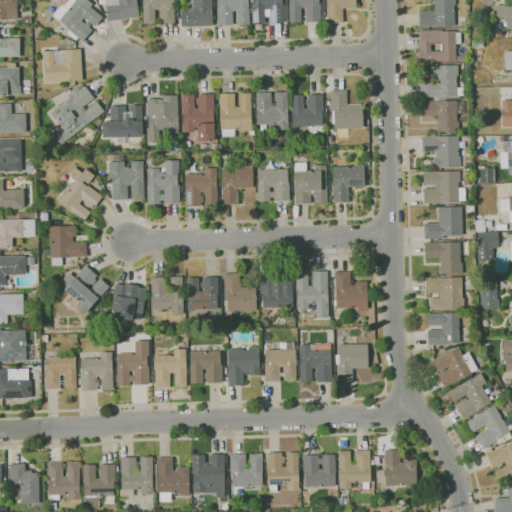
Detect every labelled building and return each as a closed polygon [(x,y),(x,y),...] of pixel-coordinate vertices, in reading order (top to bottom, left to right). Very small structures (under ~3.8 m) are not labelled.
[(0,19),(0,0),(17,0),(18,19),(0,19)] [(83,41),(69,30),(70,28),(60,20),(54,15),(62,5),(64,6),(68,0),(88,0),(93,4),(91,6),(104,17),(96,26),(85,17),(82,20),(85,23),(87,21),(91,25),(89,27),(92,30),(83,41)] [(109,21),(105,0),(137,0),(140,16),(109,21)] [(144,24),(143,0),(175,0),(175,23),(161,24),(160,9),(156,9),(156,24),(144,24)] [(212,0),(213,26),(182,26),(182,8),(193,8),(193,0),(212,0)] [(238,25),(237,11),(233,11),(233,25),(218,25),(217,7),(218,7),(217,0),(249,0),(250,24),(238,25)] [(265,23),(253,23),(253,0),(283,0),(283,4),(288,4),(288,18),(285,18),(285,22),(270,22),(270,8),(265,9),(265,23)] [(302,22),(290,22),(289,0),(319,0),(319,1),(321,1),(321,21),(306,21),(306,8),(302,8),(302,22)] [(328,22),(327,0),(356,0),(357,7),(343,8),(344,22),(328,22)] [(455,26),(419,27),(419,11),(434,11),(434,0),(456,0),(456,5),(455,5),(455,26)] [(511,29),(507,30),(507,18),(497,18),(496,5),(511,5),(511,29)] [(418,61),(418,49),(420,49),(420,30),(442,29),(442,31),(456,31),(456,32),(462,32),(462,44),(456,44),(456,61),(418,61)] [(0,56),(0,38),(20,37),(21,56),(0,56)] [(473,47),(472,40),(484,39),(484,47),(473,47)] [(45,83),(43,51),(81,49),(83,80),(45,83)] [(9,96),(0,96),(0,67),(8,67),(8,63),(17,63),(17,67),(19,67),(20,86),(21,86),(21,95),(9,95),(9,96)] [(438,97),(421,97),(421,82),(434,82),(434,76),(431,76),(431,65),(459,65),(459,75),(457,75),(458,96),(438,96),(438,97)] [(62,144),(54,134),(63,127),(52,113),(71,97),(68,94),(70,93),(70,92),(77,86),(80,90),(85,86),(95,98),(83,107),(86,110),(97,101),(105,111),(84,128),(83,127),(62,144)] [(364,128),(335,128),(335,123),(330,123),(330,108),(332,108),(332,105),(327,105),(327,100),(331,100),(331,90),(347,90),(347,103),(362,103),(362,105),(364,105),(364,128)] [(288,129),(277,129),(277,124),(257,124),(256,92),(272,92),(272,97),(276,97),(276,92),(288,91),(288,129)] [(222,137),(222,129),(221,129),(220,94),(235,93),(235,107),(241,106),(240,93),(251,92),(252,130),(241,131),(241,129),(235,129),(235,136),(222,137)] [(198,141),(198,126),(195,126),(195,132),(183,132),(182,94),(194,94),(194,108),(199,108),(199,105),(196,105),(196,98),(199,98),(199,93),(214,93),(214,110),(217,109),(217,125),(215,125),(215,141),(198,141)] [(307,127),(307,126),(293,126),(292,95),(304,94),(304,108),(309,108),(309,104),(306,104),(306,98),(308,98),(308,94),(322,94),(323,125),(310,126),(310,127),(307,127)] [(160,142),(148,143),(147,128),(149,128),(149,117),(147,117),(147,98),(161,98),(161,99),(163,99),(163,95),(179,95),(179,134),(169,134),(169,130),(159,130),(160,142)] [(438,132),(437,116),(422,116),(422,101),(457,100),(457,101),(463,101),(464,115),(458,115),(458,121),(459,121),(460,131),(438,132)] [(511,126),(503,127),(502,100),(511,100),(511,126)] [(27,132),(0,132),(0,104),(12,104),(12,114),(27,114),(27,132)] [(114,144),(114,137),(103,137),(103,122),(111,122),(111,106),(126,105),(126,109),(130,109),(130,105),(142,104),(143,136),(127,137),(127,143),(114,144)] [(434,167),(433,156),(436,156),(436,151),(423,152),(422,136),(459,135),(459,156),(460,156),(461,167),(434,167)] [(49,153),(41,142),(47,138),(54,148),(49,153)] [(511,174),(510,175),(510,169),(508,169),(508,168),(501,168),(500,151),(504,151),(504,140),(511,139),(511,174)] [(0,171),(0,140),(21,140),(22,170),(0,171)] [(113,199),(113,176),(110,176),(109,161),(112,161),(112,153),(123,153),(124,161),(125,161),(125,167),(132,167),(132,161),(144,161),(145,199),(131,199),(130,185),(127,185),(128,199),(113,199)] [(160,204),(148,204),(147,168),(159,168),(159,171),(166,171),(166,160),(179,160),(179,172),(178,172),(178,185),(180,185),(180,203),(165,203),(165,200),(160,200),(160,204)] [(295,204),(295,186),(296,186),(295,162),(307,162),(307,171),(315,171),(315,165),(326,165),(327,202),(316,203),(316,195),(311,195),(311,203),(295,204)] [(349,202),(334,203),(333,166),(354,166),(354,164),(365,164),(366,186),(364,186),(364,188),(361,188),(361,186),(349,186),(349,202)] [(84,221),(59,202),(76,179),(69,174),(75,166),(83,172),(86,168),(96,176),(89,184),(85,180),(83,182),(88,186),(89,185),(103,196),(93,208),(90,205),(89,208),(84,204),(86,202),(83,200),(80,203),(91,212),(84,221)] [(222,204),(222,199),(220,199),(219,186),(222,186),(222,168),(243,167),(243,166),(254,166),(254,188),(237,188),(238,204),(222,204)] [(479,183),(479,169),(478,169),(478,166),(485,166),(485,169),(495,168),(496,183),(479,183)] [(218,206),(206,206),(205,192),(201,192),(201,196),(204,195),(204,202),(201,202),(201,206),(187,206),(186,174),(205,174),(205,167),(217,167),(218,206)] [(275,201),(275,197),(271,197),(271,201),(259,201),(258,169),(286,169),(286,168),(288,168),(288,182),(290,182),(290,200),(275,201)] [(424,203),(424,188),(436,188),(436,184),(424,184),(424,172),(460,170),(461,182),(459,182),(459,187),(465,187),(466,200),(459,201),(459,202),(424,203)] [(0,208),(0,179),(3,179),(3,190),(24,189),(25,208),(0,208)] [(511,221),(510,221),(510,210),(500,211),(500,198),(510,198),(509,195),(511,194),(511,221)] [(425,239),(424,223),(438,223),(438,208),(440,208),(440,207),(462,206),(462,227),(463,227),(463,235),(444,235),(444,238),(425,239)] [(41,220),(41,213),(48,212),(49,220),(41,220)] [(13,247),(0,247),(0,219),(24,219),(36,219),(36,236),(24,236),(24,237),(13,237),(13,247)] [(52,265),(52,257),(51,237),(49,237),(49,226),(76,225),(77,236),(73,236),(73,242),(87,241),(87,256),(71,257),(71,256),(62,257),(63,265),(52,265)] [(479,260),(479,255),(476,255),(476,247),(478,247),(478,243),(477,243),(477,237),(478,237),(478,232),(499,232),(499,247),(493,247),(494,259),(479,260)] [(441,274),(441,257),(426,258),(425,243),(460,242),(461,262),(463,262),(463,273),(441,274)] [(0,285),(0,255),(26,255),(26,274),(6,274),(6,285),(0,285)] [(84,313),(76,306),(80,302),(67,291),(63,295),(55,288),(70,272),(76,277),(86,265),(100,276),(92,285),(91,283),(88,286),(91,289),(101,278),(110,286),(98,299),(97,299),(84,313)] [(317,317),(316,303),(309,303),(309,309),(297,309),(296,271),(309,271),(309,277),(313,277),(313,271),(328,271),(329,317),(317,317)] [(358,309),(357,307),(337,308),(336,272),(351,271),(351,285),(356,285),(356,281),(368,281),(369,308),(358,309)] [(228,311),(228,301),(225,301),(224,273),(240,273),(240,287),(256,287),(256,291),(259,291),(259,306),(257,306),(257,311),(228,311)] [(172,314),(172,309),(153,309),(152,277),(166,276),(167,292),(172,291),(171,276),(181,276),(181,275),(183,275),(184,313),(172,314)] [(293,307),(263,307),(263,294),(261,294),(261,275),(293,275),(293,307)] [(188,310),(187,278),(199,277),(199,292),(204,291),(204,287),(201,287),(201,282),(203,281),(203,277),(218,277),(219,295),(218,295),(218,309),(188,310)] [(430,309),(430,298),(440,297),(440,292),(426,293),(426,278),(462,277),(463,298),(464,298),(464,309),(430,309)] [(482,308),(482,293),(479,293),(478,286),(481,286),(481,280),(497,280),(498,299),(499,299),(499,308),(482,308)] [(142,319),(133,318),(133,321),(110,317),(116,283),(125,284),(125,283),(140,286),(139,287),(147,288),(142,319)] [(8,323),(0,323),(0,293),(24,293),(24,314),(8,314),(8,323)] [(428,346),(428,330),(442,330),(442,325),(428,325),(428,321),(427,321),(427,318),(428,318),(428,314),(459,313),(460,342),(446,343),(446,345),(428,346)] [(0,360),(0,329),(1,329),(1,330),(27,330),(27,360),(0,360)] [(504,371),(511,371),(511,339),(503,339),(504,371)] [(118,385),(117,353),(136,353),(136,340),(149,340),(149,355),(147,355),(148,365),(149,365),(149,384),(134,385),(134,381),(130,381),(130,385),(118,385)] [(301,382),(299,344),(312,344),(312,343),(331,342),(332,381),(317,382),(317,378),(314,378),(314,371),(317,371),(317,368),(312,368),(312,382),(301,382)] [(338,383),(337,364),(336,364),(336,354),(340,354),(340,344),(368,343),(369,368),(353,368),(354,382),(338,383)] [(294,382),(288,382),(288,381),(285,381),(285,376),(281,376),(281,381),(265,381),(265,374),(262,374),(262,363),(265,363),(265,362),(266,362),(266,349),(283,349),(283,345),(287,345),(287,349),(296,349),(296,355),(298,355),(298,358),(297,358),(297,380),(294,380),(294,382)] [(229,385),(228,368),(228,349),(249,348),(249,347),(260,347),(261,374),(257,374),(257,375),(253,375),(253,374),(249,375),(249,372),(244,372),(244,385),(229,385)] [(445,388),(438,374),(441,373),(439,370),(436,372),(431,361),(459,347),(463,355),(469,352),(478,369),(472,372),(472,374),(445,388)] [(156,387),(155,355),(174,354),(174,349),(187,348),(188,386),(176,387),(175,383),(170,383),(170,387),(156,387)] [(191,383),(190,351),(220,351),(221,364),(222,364),(225,364),(225,369),(222,369),(223,382),(208,382),(208,378),(205,378),(204,372),(207,372),(207,369),(203,369),(203,383),(191,383)] [(102,390),(102,376),(97,376),(97,380),(99,380),(99,386),(97,386),(97,390),(82,390),(81,358),(101,358),(101,352),(113,352),(114,390),(102,390)] [(68,390),(68,388),(66,388),(66,384),(61,384),(61,389),(45,389),(45,357),(76,356),(77,388),(74,388),(74,390),(68,390)] [(0,398),(0,368),(29,368),(29,380),(32,380),(33,397),(29,397),(0,398)] [(465,419),(457,406),(461,403),(460,401),(465,397),(467,400),(469,398),(466,394),(454,402),(448,392),(481,372),(487,382),(482,385),(491,402),(479,410),(480,410),(465,419)] [(483,449),(476,436),(488,429),(486,425),(472,432),(466,422),(495,405),(504,421),(509,419),(511,423),(511,427),(509,429),(510,431),(498,438),(499,440),(483,449)] [(511,476),(500,482),(495,471),(499,469),(497,465),(493,467),(487,453),(504,445),(504,446),(511,442),(511,476)] [(403,487),(403,485),(385,486),(385,450),(400,449),(400,462),(406,462),(405,460),(417,459),(417,487),(403,487)] [(340,489),(339,451),(351,450),(351,465),(356,464),(355,450),(370,450),(371,482),(351,482),(352,488),(340,489)] [(269,492),(269,485),(268,485),(268,478),(266,478),(265,471),(268,471),(267,452),(282,452),(282,456),(285,456),(285,465),(282,465),(283,467),(287,466),(287,452),(299,452),(300,490),(288,490),(288,484),(278,485),(278,492),(269,492)] [(233,486),(233,474),(231,474),(230,454),(246,454),(246,468),(251,468),(250,454),(262,453),(263,486),(233,486)] [(217,497),(217,493),(204,493),(204,492),(194,492),(193,455),(205,454),(205,463),(210,462),(209,454),(225,454),(226,497),(217,497)] [(306,486),(306,474),(304,474),(304,455),(319,454),(319,458),(323,458),(323,454),(335,454),(336,473),(336,479),(336,486),(306,486)] [(119,496),(119,489),(122,489),(122,475),(121,475),(121,457),(136,457),(137,461),(141,461),(141,456),(153,456),(154,494),(142,494),(142,489),(134,489),(134,496),(119,496)] [(158,457),(172,457),(173,470),(178,470),(178,467),(189,467),(190,494),(179,494),(179,493),(172,494),(172,501),(160,501),(160,494),(159,494),(158,457)] [(51,500),(51,494),(49,494),(49,480),(48,480),(48,462),(63,462),(63,476),(68,476),(68,462),(80,461),(81,500),(68,500),(68,494),(60,494),(60,499),(51,500)] [(22,503),(21,483),(10,483),(10,464),(25,463),(26,470),(33,470),(33,473),(39,472),(40,503),(22,503)] [(115,503),(104,503),(104,496),(102,496),(102,498),(98,498),(98,496),(84,496),(83,474),(82,474),(82,469),(83,469),(83,464),(96,464),(96,478),(100,478),(100,474),(97,474),(97,468),(100,468),(100,464),(114,464),(114,463),(116,463),(116,482),(114,482),(115,503)] [(511,511),(495,511),(496,497),(509,498),(509,483),(511,483),(511,511)]
